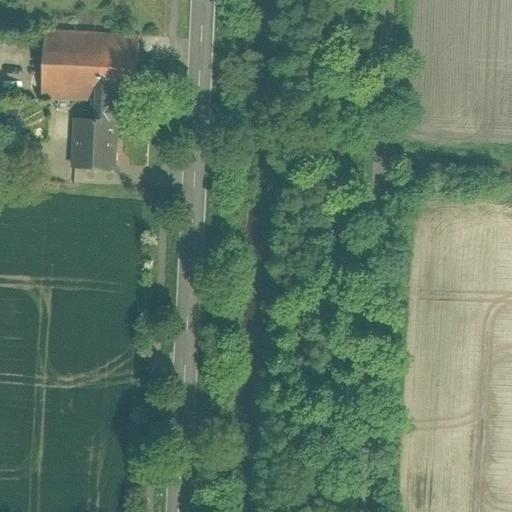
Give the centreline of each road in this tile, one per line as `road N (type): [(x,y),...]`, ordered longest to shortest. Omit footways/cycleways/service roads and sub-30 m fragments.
road 1 (unclassified): [(390,0),(364,511)]
road 2 (tertiary): [(177,511),(203,0)]
